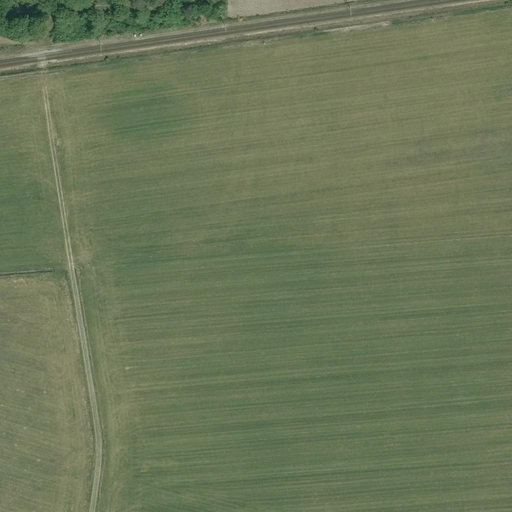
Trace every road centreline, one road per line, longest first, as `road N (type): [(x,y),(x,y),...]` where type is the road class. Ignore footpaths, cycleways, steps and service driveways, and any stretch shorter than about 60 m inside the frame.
road 1 (track): [(43,72),(95,424),(91,511)]
road 2 (track): [(0,39),(31,41),(60,15),(79,10),(156,11),(200,0)]
